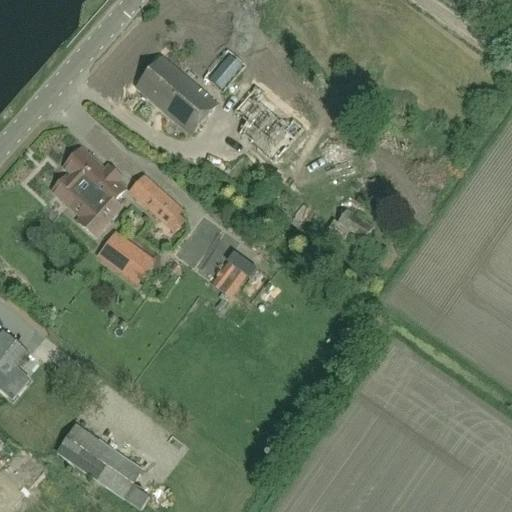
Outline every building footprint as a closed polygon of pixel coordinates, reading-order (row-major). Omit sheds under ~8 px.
[(274,0),(287,10),(282,16),(303,32),(313,20),(322,28),(337,9),(326,0),(274,0)] [(219,86),(240,65),(228,53),(207,74),(219,86)] [(191,138),(218,107),(163,59),(136,90),(191,138)] [(305,131),(256,88),(234,114),(247,125),(238,136),(242,139),(245,136),(252,142),(249,146),(251,147),(254,144),(262,150),(259,154),(274,166),(305,131)] [(109,210),(126,191),(82,150),(64,169),(72,177),(69,180),(66,177),(53,192),(82,219),(77,224),(95,240),(117,216),(109,210)] [(171,200),(142,176),(132,187),(161,211),(171,200)] [(364,244),(374,229),(348,212),(338,227),(364,244)] [(138,285),(143,278),(155,262),(135,248),(117,235),(100,258),(138,285)] [(0,376),(7,383),(29,357),(3,334),(0,337),(0,376)] [(91,453),(110,418),(84,404),(57,453),(124,489),(131,475),(91,453)] [(133,483),(126,496),(142,505),(149,493),(133,483)]
